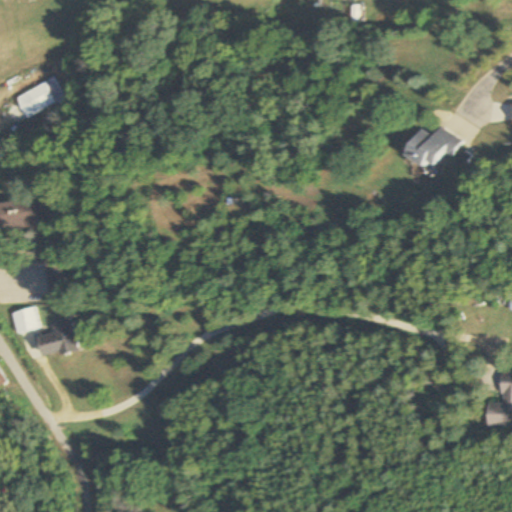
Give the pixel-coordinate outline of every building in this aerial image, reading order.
[(17,97),(28,120),(67,101),(56,79),(17,97)] [(453,156),(462,141),(440,127),(435,136),(421,128),(406,154),(433,171),(446,152),(453,156)] [(0,202),(0,230),(39,228),(37,201),(0,202)] [(44,259),(49,292),(67,289),(62,256),(44,259)] [(13,312),(18,334),(41,329),(36,308),(13,312)] [(78,350),(70,319),(52,325),(55,333),(37,338),(44,360),(78,350)] [(484,404),(483,427),(511,427),(511,373),(498,373),(498,405),(484,404)]
